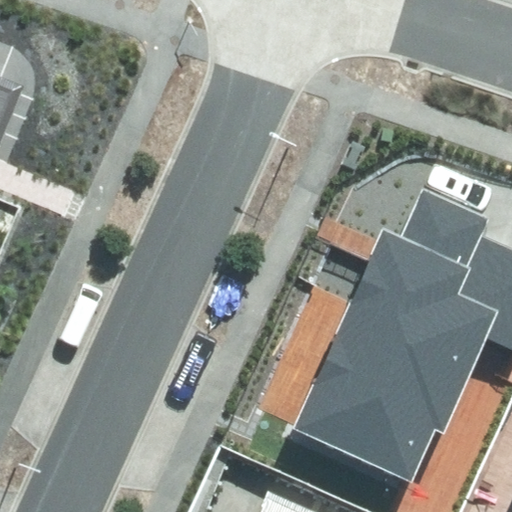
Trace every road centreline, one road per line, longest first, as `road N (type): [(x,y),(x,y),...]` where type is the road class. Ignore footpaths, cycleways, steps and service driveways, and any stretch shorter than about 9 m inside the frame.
road 1 (residential): [(56,511),(287,0)]
road 2 (residential): [(355,0),(511,49)]
